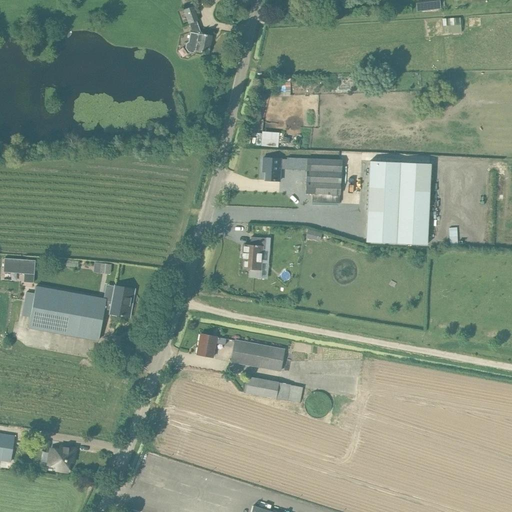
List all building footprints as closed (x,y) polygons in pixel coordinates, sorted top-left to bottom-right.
[(424,11),(441,9),(440,0),(439,0),(424,1),(424,11)] [(212,35),(200,33),(196,21),(198,20),(193,6),(183,10),(188,24),(189,23),(192,32),(190,32),(188,42),(186,43),(185,48),(187,51),(192,52),(194,50),(208,53),(212,35)] [(468,17),(469,26),(481,25),(481,16),(468,17)] [(460,18),(426,20),(427,31),(443,30),(443,36),(461,35),(460,18)] [(278,96),(290,95),(289,78),(278,79),(278,96)] [(262,131),(260,146),(277,147),(278,143),(282,143),(282,142),(284,142),(285,135),(283,135),(283,133),(262,131)] [(279,180),(280,169),(306,171),(305,193),(312,194),(311,202),(339,203),(340,195),(342,159),(286,157),(286,159),(262,158),(261,171),(265,171),(264,180),(279,180)] [(430,163),(369,161),(365,242),(427,245),(430,163)] [(322,233),(308,229),(306,238),(320,242),(322,233)] [(243,244),(242,253),(245,253),(244,268),(250,268),(249,277),(259,277),(261,249),(265,250),(266,238),(251,237),(250,245),(243,244)] [(3,258),(2,272),(34,274),(35,260),(3,258)] [(110,274),(111,264),(99,263),(98,273),(110,274)] [(115,286),(112,301),(105,300),(106,298),(35,285),(27,328),(98,341),(104,309),(110,310),(110,313),(126,316),(130,298),(132,299),(134,290),(115,286)] [(212,357),(214,343),(224,345),(226,338),(200,333),(196,354),(212,357)] [(230,362),(280,371),(284,348),(234,339),(230,362)] [(278,383),(278,382),(246,376),(243,392),(299,403),(302,387),(278,383)] [(0,432),(0,460),(10,462),(14,435),(0,432)] [(56,470),(67,472),(69,460),(73,461),(74,448),(60,446),(59,450),(50,449),(48,465),(56,466),(56,470)]
